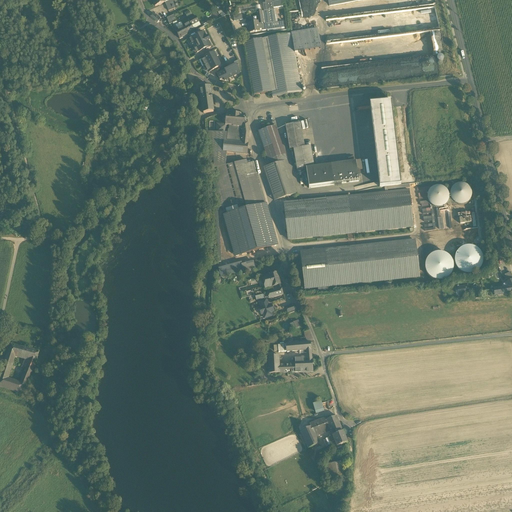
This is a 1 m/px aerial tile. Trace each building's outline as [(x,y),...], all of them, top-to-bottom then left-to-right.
[(165,4),(168,11),(175,9),(172,1),(165,4)] [(247,14),(256,12),(260,11),(260,7),(255,7),(240,10),(236,11),(237,16),(241,15),(247,14)] [(263,25),(260,11),(256,12),(258,23),(259,27),(260,31),(262,30),(262,32),(267,31),(267,29),(267,26),(266,26),(264,26),(262,26),(262,25),(263,25)] [(157,23),(159,21),(160,19),(153,14),(150,17),(157,23)] [(189,23),(190,23),(192,27),(199,23),(196,17),(188,20),(189,23)] [(342,41),(365,37),(363,26),(366,26),(365,24),(363,25),(363,21),(340,25),(340,30),(338,30),(339,35),(336,35),(336,39),(342,38),(342,41)] [(189,23),(183,26),(185,29),(186,28),(187,31),(188,30),(190,34),(195,31),(194,30),(192,27),(190,23),(189,23)] [(248,24),(250,34),(260,33),(260,31),(259,27),(258,23),(258,24),(254,24),(254,23),(248,24)] [(189,35),(190,34),(188,30),(187,31),(186,28),(185,29),(183,26),(177,29),(175,30),(179,39),(189,35)] [(317,30),(291,34),(295,54),(321,49),(317,31),(317,30)] [(192,43),(191,44),(194,51),(195,50),(197,54),(206,49),(206,50),(210,49),(209,48),(211,47),(208,42),(209,41),(208,38),(206,38),(203,33),(202,33),(198,35),(199,36),(190,40),(192,43)] [(302,93),(295,54),(291,34),(262,40),(271,93),(272,99),(302,93)] [(424,39),(407,41),(407,46),(406,47),(406,50),(408,49),(409,55),(410,55),(410,57),(420,56),(420,51),(423,51),(423,50),(426,49),(426,45),(430,45),(429,39),(424,39)] [(254,96),(271,93),(262,40),(244,43),(254,96)] [(203,61),(205,66),(217,60),(216,57),(214,53),(202,59),(203,61)] [(165,61),(163,57),(155,61),(158,65),(165,61)] [(217,60),(205,66),(208,71),(209,73),(220,67),(218,63),(217,60)] [(225,81),(240,73),(236,65),(235,66),(217,75),(220,80),(223,79),(225,81)] [(210,87),(207,88),(200,89),(200,90),(203,101),(202,101),(204,114),(213,112),(210,87)] [(370,104),(379,187),(401,185),(401,183),(391,101),(370,104)] [(226,113),(225,125),(225,126),(226,126),(229,126),(229,127),(243,128),(243,129),(248,128),(247,118),(245,118),(245,115),(226,113)] [(289,150),(293,149),(304,147),(300,124),(285,126),(289,150)] [(225,134),(226,126),(225,126),(225,125),(217,125),(216,133),(225,134)] [(258,132),(267,160),(270,166),(287,161),(275,126),(258,132)] [(243,128),(229,127),(228,135),(225,134),(216,133),(209,133),(215,169),(226,166),(227,153),(223,153),(224,142),(228,142),(241,144),(243,133),(243,129),(243,128)] [(247,155),(248,144),(241,144),(228,142),(224,142),(223,153),(227,153),(247,155)] [(310,146),(304,147),(293,149),(297,170),(306,168),(314,167),(310,146)] [(298,194),(287,161),(270,166),(267,160),(265,161),(267,167),(263,168),(275,202),(298,194)] [(227,215),(253,208),(248,186),(252,184),(247,164),(246,161),(226,166),(215,169),(217,179),(225,207),(227,215)] [(356,161),(331,165),(334,185),(359,181),(356,161)] [(254,162),(247,164),(252,184),(248,186),(253,208),(265,204),(254,162)] [(331,165),(314,167),(306,168),(309,189),(334,185),(331,165)] [(218,208),(225,207),(217,179),(213,180),(216,193),(214,194),(218,208)] [(450,193),(451,197),(453,201),(457,203),(461,204),(465,204),(468,201),(471,198),(472,194),(471,189),(469,186),(465,183),(461,182),(457,183),(453,185),(451,189),(450,193)] [(427,196),(428,200),(430,204),(434,206),(438,207),(442,206),(446,204),(448,201),(449,197),(449,192),(446,189),(443,186),(439,185),(434,186),(431,188),(428,192),(427,196)] [(284,204),(288,241),(413,226),(409,190),(284,204)] [(253,208),(227,215),(227,216),(225,216),(236,257),(277,246),(265,204),(253,208)] [(303,275),(304,289),(419,276),(415,240),(300,253),(302,268),(303,268),(304,275),(303,275)] [(455,259),(456,264),(459,269),(463,272),(469,273),(474,272),(479,269),(482,264),(483,259),(482,254),(479,249),(474,246),(469,245),(463,246),(459,249),(456,254),(455,259)] [(425,265),(426,271),(429,276),(434,279),(439,280),(445,279),(449,276),(452,271),(454,265),(452,260),(449,255),(445,252),(439,251),(434,252),(429,255),(426,260),(425,265)] [(241,263),(218,269),(221,278),(243,272),(242,265),(241,263)] [(242,265),(243,272),(254,269),(252,263),(242,265)] [(267,283),(268,288),(280,285),(277,274),(262,278),(263,278),(265,284),(267,283)] [(495,296),(510,293),(511,292),(511,280),(508,283),(506,284),(507,287),(494,290),(495,296)] [(267,293),(269,299),(283,296),(281,289),(267,293)] [(263,315),(264,319),(272,317),(271,314),(273,313),(271,305),(268,306),(266,300),(259,303),(261,309),(259,309),(261,316),(263,315)] [(286,308),(288,313),(296,310),(294,305),(286,308)] [(299,351),(304,351),(311,350),(310,342),(286,345),(287,352),(299,351)] [(14,345),(11,354),(11,355),(15,356),(26,359),(28,349),(14,345)] [(30,360),(37,361),(39,351),(28,349),(26,359),(30,360)] [(7,353),(4,363),(12,366),(15,356),(11,355),(11,354),(7,353)] [(268,357),(269,374),(280,374),(279,366),(279,356),(268,357)] [(313,372),(311,357),(308,358),(308,359),(298,359),(298,358),(295,358),(295,364),(295,365),(295,370),(295,373),(313,372)] [(27,366),(20,383),(27,385),(33,370),(34,369),(37,361),(30,360),(28,366),(27,366)] [(280,374),(295,373),(295,370),(292,370),(290,369),(290,365),(279,366),(280,374)] [(26,387),(27,385),(20,383),(8,379),(11,370),(3,367),(0,375),(0,387),(23,395),(26,387)] [(36,372),(33,370),(27,385),(26,387),(30,388),(36,372)] [(314,405),(317,413),(324,411),(321,402),(314,405)] [(330,431),(330,432),(341,428),(336,416),(329,419),(326,421),(330,431)] [(327,432),(330,431),(326,421),(329,419),(326,418),(310,425),(310,427),(311,427),(315,436),(321,434),(321,433),(322,432),(323,433),(324,433),(327,432)] [(319,444),(315,436),(311,427),(310,427),(300,432),(308,449),(319,444)] [(343,432),(341,428),(330,432),(332,436),(343,432)] [(332,436),(337,447),(341,446),(347,443),(343,432),(332,436)] [(335,448),(337,447),(332,436),(328,438),(333,449),(335,448)] [(325,466),(329,485),(349,482),(345,462),(325,466)]
